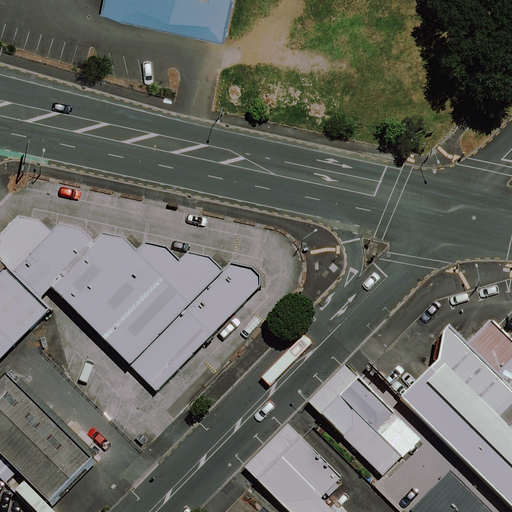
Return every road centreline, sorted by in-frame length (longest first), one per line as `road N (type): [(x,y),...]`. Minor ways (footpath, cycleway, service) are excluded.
road 1 (secondary): [(335,188),(17,112)]
road 2 (unclassified): [(151,511),(345,318)]
road 3 (unclassified): [(345,318),(449,212)]
road 4 (secondary): [(335,188),(352,241),(345,318)]
